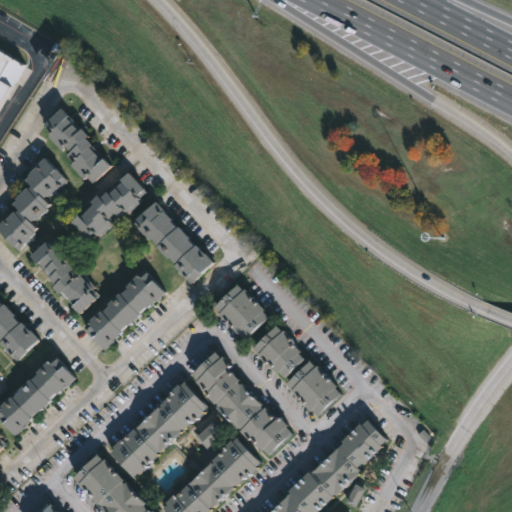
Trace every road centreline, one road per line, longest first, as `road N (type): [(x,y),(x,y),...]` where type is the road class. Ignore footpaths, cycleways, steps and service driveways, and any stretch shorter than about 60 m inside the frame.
road 1 (motorway): [(157,0),(332,211),(399,264),(485,312)]
road 2 (motorway): [(320,0),(511,99)]
road 3 (motorway): [(340,41),(511,155)]
road 4 (secondary): [(511,376),(471,421),(423,511)]
